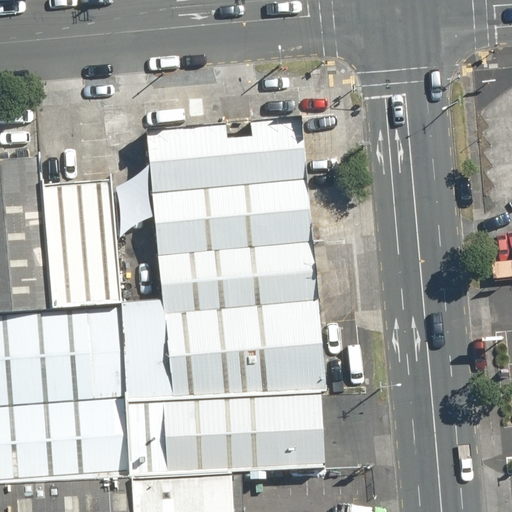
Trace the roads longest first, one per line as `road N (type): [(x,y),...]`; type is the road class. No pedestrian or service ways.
road 1 (secondary): [(399,11),(442,511)]
road 2 (secondary): [(399,11),(0,40)]
